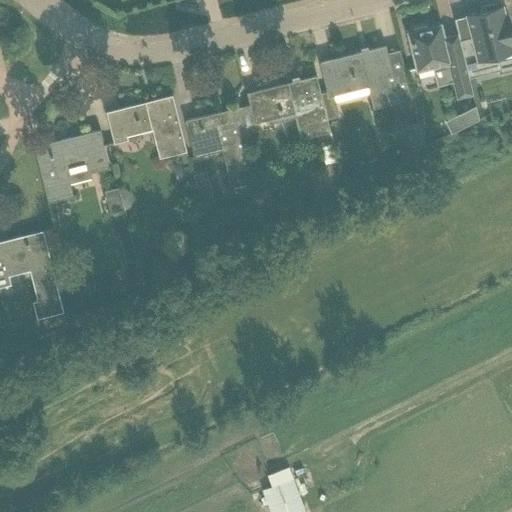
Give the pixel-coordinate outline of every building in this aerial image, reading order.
[(511,52),(511,48),(511,47),(511,34),(507,16),(503,17),(501,6),(496,8),(495,3),(480,7),(481,11),(466,15),(471,37),(459,40),(468,77),(499,70),(496,56),(511,52)] [(468,77),(459,40),(457,33),(442,37),(440,31),(439,25),(427,28),(426,26),(412,29),(412,32),(407,33),(417,70),(432,66),(432,70),(441,67),(445,83),(451,82),(456,99),(472,94),(468,77)] [(320,93),(326,118),(338,115),(333,94),(342,92),(340,87),(371,80),(373,88),(369,90),(373,107),(411,98),(403,66),(391,69),(385,45),(318,62),(326,91),(320,93)] [(249,104),(232,108),(237,127),(269,119),(267,114),(297,106),(305,137),(329,131),(326,118),(320,93),(315,75),(246,93),(249,104)] [(154,138),(159,157),(185,151),(171,95),(105,111),(110,131),(113,143),(127,139),(126,136),(156,128),(158,137),(154,138)] [(464,126),(478,119),(475,105),(459,114),(464,126)] [(237,127),(232,108),(184,121),(193,157),(201,155),(199,150),(224,144),(231,173),(228,174),(231,187),(251,182),(237,127)] [(416,122),(399,127),(403,144),(421,140),(416,122)] [(33,146),(47,202),(73,196),(65,166),(86,161),(89,173),(108,168),(99,130),(33,146)] [(327,163),(334,191),(343,186),(337,161),(327,163)] [(188,166),(174,169),(177,181),(191,177),(188,166)] [(200,173),(191,175),(193,182),(202,180),(200,173)] [(123,210),(117,187),(103,191),(109,213),(123,210)] [(50,229),(42,230),(47,250),(48,254),(60,251),(55,233),(51,234),(50,229)] [(0,240),(0,286),(9,284),(7,275),(30,270),(30,273),(37,301),(32,302),(36,319),(42,317),(62,312),(58,296),(50,265),(48,254),(47,250),(42,230),(0,240)] [(303,511),(291,479),(262,490),(270,511),(303,511)]
